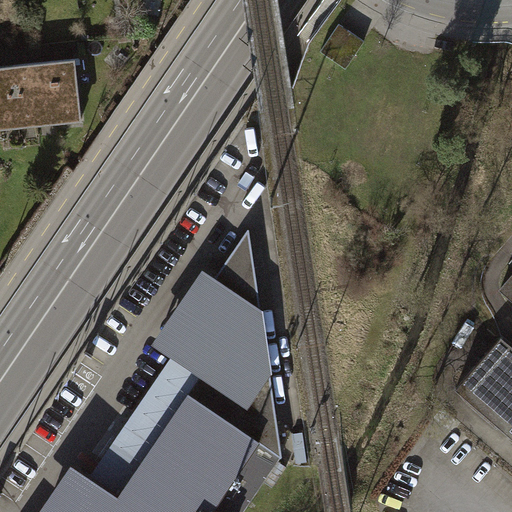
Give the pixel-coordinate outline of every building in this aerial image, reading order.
[(346,29),(339,24),(321,51),(346,68),(364,41),(361,39),(354,34),(346,29)] [(0,129),(82,121),(75,58),(0,65),(0,129)] [(246,511),(281,462),(248,235),(215,284),(205,276),(158,345),(175,356),(89,481),(70,468),(39,511),(246,511)] [(511,257),(509,261),(511,264),(511,274),(497,293),(511,305),(511,257)] [(511,340),(506,336),(459,392),(511,437),(511,340)]
